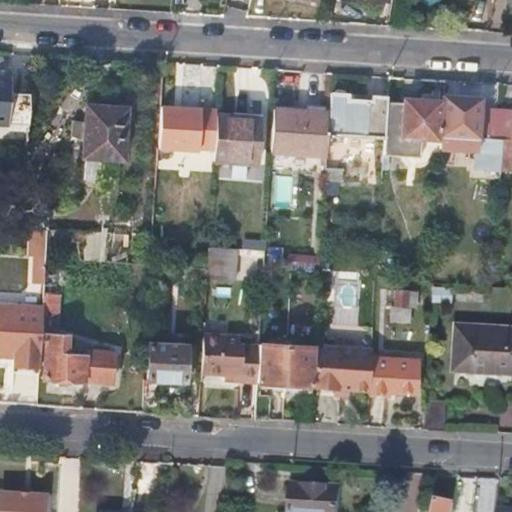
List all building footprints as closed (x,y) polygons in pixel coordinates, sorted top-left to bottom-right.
[(13,78),(0,77),(0,126),(9,128),(13,78)] [(385,102),(385,96),(370,96),(369,102),(348,100),(348,94),(330,93),(330,105),(329,114),(328,134),(383,137),(385,102)] [(495,139),(497,108),(478,107),(479,98),(443,96),(441,134),(474,137),(472,166),(493,168),(493,172),(500,172),(502,139),(495,139)] [(401,103),(385,102),(383,137),(382,153),(416,155),(417,141),(433,141),(436,101),(401,100),(401,103)] [(81,158),(121,160),(124,108),(84,106),(81,158)] [(203,109),(163,107),(161,151),(201,152),(203,109)] [(511,108),(497,108),(495,139),(502,139),(500,172),(508,173),(509,147),(511,146),(511,108)] [(328,134),(329,114),(272,110),(269,154),(327,157),(328,134)] [(257,118),(215,116),(213,159),(255,161),(257,118)] [(28,282),(45,283),(47,230),(31,229),(28,282)] [(87,236),(86,261),(100,261),(101,236),(87,236)] [(234,280),(235,250),(207,248),(206,256),(205,278),(234,280)] [(317,273),(319,257),(290,252),(287,268),(317,273)] [(172,254),(171,269),(170,280),(205,282),(205,278),(206,256),(172,254)] [(415,324),(417,291),(394,289),(392,323),(415,324)] [(41,325),(40,344),(43,344),(41,378),(89,381),(91,349),(87,348),(87,354),(72,354),(72,348),(66,347),(66,341),(54,339),(55,303),(42,302),(42,309),(41,325)] [(42,309),(0,305),(0,358),(13,359),(13,368),(39,370),(40,344),(41,325),(42,309)] [(511,327),(456,324),(453,368),(511,372),(511,327)] [(202,337),(200,375),(224,377),(239,378),(239,385),(256,386),(256,385),(258,349),(237,347),(237,340),(202,337)] [(186,345),(145,343),(144,352),(141,414),(160,415),(162,378),(184,379),(186,345)] [(258,347),(258,349),(256,385),(284,386),(286,356),(286,348),(258,347)] [(284,386),(312,387),(315,350),(286,348),(286,356),(284,386)] [(91,349),(89,381),(113,382),(114,350),(91,349)] [(369,359),(367,395),(392,396),(392,393),(417,394),(418,362),(369,359)] [(239,378),(224,377),(224,384),(239,385),(239,378)] [(255,395),(253,421),(266,422),(267,396),(255,395)] [(297,424),(310,425),(312,399),(299,398),(297,424)] [(425,400),(423,431),(442,432),(444,401),(425,400)] [(292,487),(290,511),(341,511),(342,491),(292,487)] [(52,511),(54,499),(34,497),(24,497),(5,496),(3,511),(52,511)] [(452,511),(454,504),(435,500),(432,511),(452,511)]
